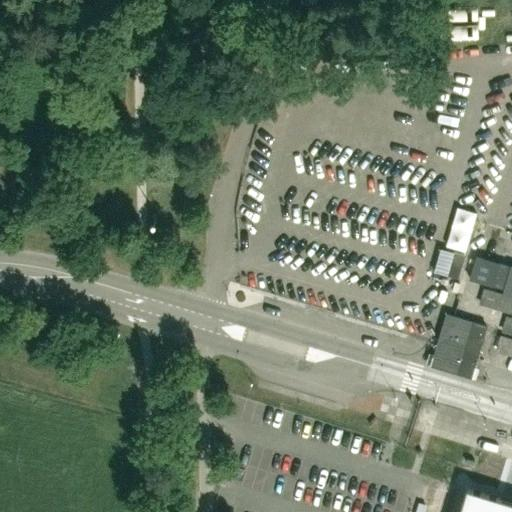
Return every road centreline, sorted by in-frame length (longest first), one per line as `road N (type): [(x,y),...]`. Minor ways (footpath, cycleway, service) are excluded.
road 1 (unclassified): [(207,321),(220,197),(287,0)]
road 2 (unclassified): [(0,266),(207,321)]
road 3 (unclassified): [(207,321),(410,378)]
